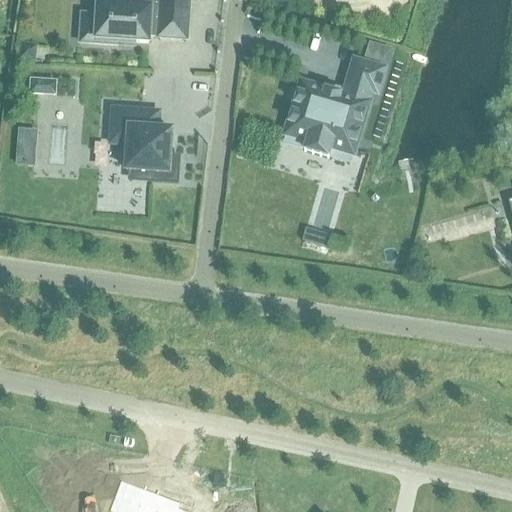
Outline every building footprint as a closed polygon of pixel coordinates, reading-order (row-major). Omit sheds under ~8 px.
[(82,17),(80,45),(118,47),(118,43),(149,45),(149,38),(157,38),(157,40),(187,42),(189,0),(134,0),(134,8),(97,5),(97,17),(82,17)] [(385,65),(389,50),(369,45),(365,59),(385,65)] [(344,98),(301,85),(286,137),(307,143),(304,153),(328,160),(331,150),(353,156),(368,105),(366,105),(370,93),(376,95),(383,72),(354,63),(344,98)] [(62,94),(62,80),(37,79),(36,93),(62,94)] [(41,167),(49,168),(50,142),(74,143),(76,97),(46,95),(41,167)] [(154,114),(113,112),(110,146),(128,147),(126,173),(151,174),(151,184),(177,186),(179,159),(170,158),(172,133),(153,132),(154,114)] [(41,167),(43,129),(24,128),(22,166),(41,167)] [(309,243),(334,246),(336,232),(311,228),(309,243)] [(120,482),(108,511),(185,511),(179,510),(181,504),(158,496),(159,493),(157,492),(156,495),(146,492),(147,488),(144,487),(143,490),(120,482)]
